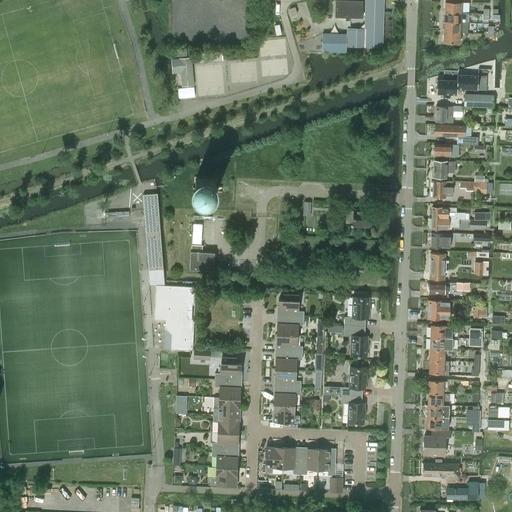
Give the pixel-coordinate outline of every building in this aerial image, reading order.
[(361,28),(349,28),(349,34),(324,33),(323,51),(347,52),(347,46),(384,47),(385,16),(392,16),(392,12),(385,12),(385,0),(366,0),(366,23),(361,28)] [(335,17),(347,17),(362,18),(362,1),(336,0),(335,17)] [(446,1),(445,12),(461,12),(461,2),(446,1)] [(445,12),(445,22),(461,22),(468,22),(468,13),(461,12),(445,12)] [(445,22),(444,32),(460,33),(460,32),(468,32),(468,22),(461,22),(445,22)] [(460,43),(460,33),(444,32),(444,42),(460,43)] [(192,57),(171,58),(172,73),(181,73),(182,86),(194,85),(192,57)] [(437,80),(436,94),(457,94),(457,88),(478,89),(478,75),(457,74),(457,80),(437,80)] [(493,107),(493,95),(465,94),(464,106),(493,107)] [(436,106),(435,122),(453,122),(453,106),(436,106)] [(464,125),(435,124),(435,135),(458,136),(457,143),(477,144),(478,136),(464,136),(464,125)] [(434,155),(450,156),(458,156),(459,144),(450,144),(434,143),(434,155)] [(446,177),(446,173),(455,173),(455,161),(447,161),(434,160),(433,177),(446,177)] [(460,181),(460,188),(466,188),(466,190),(480,191),(480,182),(484,182),(487,182),(488,182),(489,178),(484,178),(484,175),(474,175),(474,181),(460,181)] [(200,176),(194,176),(194,182),(196,182),(195,187),(193,187),(193,188),(195,188),(195,194),(193,194),(193,199),(199,199),(199,198),(204,198),(204,201),(205,201),(205,198),(210,199),(210,200),(216,201),(216,195),(215,195),(215,193),(216,193),(216,185),(215,185),(215,183),(217,183),(217,177),(211,177),(211,179),(209,179),(209,176),(202,176),(202,178),(200,178),(200,176)] [(453,181),(433,180),(433,197),(445,197),(445,195),(452,196),(452,188),(450,188),(450,185),(452,185),(453,181)] [(511,182),(500,182),(500,190),(511,190),(511,182)] [(147,194),(143,194),(144,204),(147,251),(149,270),(163,269),(161,247),(157,193),(156,193),(147,194)] [(432,207),(432,217),(447,218),(448,208),(432,207)] [(371,211),(345,209),(345,224),(371,225),(371,211)] [(474,212),(474,219),(486,220),(489,220),(489,219),(490,219),(491,219),(491,212),(490,212),(474,212)] [(432,217),(431,228),(448,229),(448,227),(459,227),(459,218),(447,218),(432,217)] [(470,219),(470,228),(486,229),(486,220),(474,219),(470,219)] [(511,221),(498,220),(498,229),(510,229),(511,221)] [(431,247),(442,247),(442,248),(450,248),(450,233),(447,233),(443,233),(443,232),(431,232),(431,247)] [(483,233),(473,233),(473,241),(483,242),(483,240),(488,240),(489,234),(483,234),(483,233)] [(190,269),(214,270),(215,252),(199,251),(199,245),(203,245),(192,244),(191,251),(190,251),(190,269)] [(430,252),(430,265),(447,266),(447,264),(445,264),(445,253),(430,252)] [(447,266),(430,265),(429,278),(444,279),(445,266),(447,266)] [(445,282),(429,282),(429,293),(448,294),(448,287),(445,286),(445,282)] [(469,282),(456,282),(456,290),(469,291),(469,282)] [(156,284),(154,318),(172,319),(170,348),(190,349),(192,347),(195,286),(156,284)] [(280,310),(279,317),(304,318),(304,311),(299,311),(299,300),(298,300),(299,294),(283,294),(283,299),(278,299),(278,310),(280,310)] [(344,316),(344,324),(365,325),(365,318),(368,318),(369,297),(353,296),(352,316),(344,316)] [(449,319),(449,315),(449,301),(443,300),(428,300),(428,319),(443,319),(449,319)] [(481,306),(472,306),(472,317),(481,317),(481,306)] [(492,324),(505,324),(505,316),(492,315),(492,324)] [(277,323),(277,334),(298,335),(298,324),(303,325),(304,318),(279,317),(279,323),(277,323)] [(365,335),(365,325),(344,324),(343,335),(351,335),(350,356),(367,356),(368,336),(365,335)] [(431,336),(452,337),(452,325),(445,325),(431,324),(431,336)] [(502,330),(491,330),(491,337),(502,338),(502,330)] [(278,345),(278,351),(302,352),(302,346),(297,345),(298,335),(277,334),(276,345),(278,345)] [(431,336),(430,348),(449,349),(452,349),(452,343),(452,337),(431,336)] [(193,359),(209,359),(210,349),(194,348),(193,359)] [(430,348),(430,360),(449,361),(444,360),(444,353),(449,353),(449,349),(430,348)] [(276,358),(275,369),(296,370),(297,359),(302,359),(302,352),(278,351),(278,358),(276,358)] [(215,373),(215,379),(239,380),(239,374),(241,374),(241,363),(237,363),(237,357),(222,357),(221,362),(220,373),(215,373)] [(429,372),(437,372),(437,374),(448,374),(449,361),(430,360),(429,372)] [(349,387),(341,386),(324,385),(323,394),(341,394),(362,395),(362,388),(365,388),(366,367),(350,366),(349,387)] [(277,380),(277,386),(301,387),(301,380),(296,380),(296,370),(275,369),(275,380),(277,380)] [(220,387),(219,397),(240,398),(240,387),(238,387),(239,380),(215,379),(214,386),(220,387)] [(429,380),(429,392),(443,392),(450,393),(450,392),(443,392),(443,385),(447,385),(448,381),(429,380)] [(274,392),(274,403),(295,404),(295,394),(300,394),(301,387),(277,386),(276,392),(274,392)] [(429,392),(428,404),(449,404),(450,393),(443,392),(429,392)] [(490,402),(503,402),(504,392),(495,392),(495,393),(491,393),(490,402)] [(362,402),(362,395),(341,394),(341,402),(348,402),(347,423),(364,423),(365,403),(362,402)] [(214,397),(213,407),(213,414),(237,415),(238,409),(239,409),(240,398),(219,397),(214,397)] [(275,421),(289,422),(289,427),(297,427),(297,422),(299,422),(300,415),(294,415),(295,404),(274,403),(274,415),(275,415),(275,421)] [(175,412),(184,412),(184,404),(175,404),(175,412)] [(428,404),(428,415),(449,416),(449,404),(428,404)] [(498,407),(488,407),(488,416),(498,417),(509,417),(509,407),(498,407)] [(218,421),(218,432),(238,432),(239,422),(237,421),(237,415),(213,414),(213,421),(218,421)] [(428,415),(427,427),(448,428),(449,416),(428,415)] [(488,419),(488,426),(498,427),(498,419),(488,419)] [(424,435),(423,454),(444,455),(445,436),(450,436),(450,430),(431,429),(431,435),(424,435)] [(212,442),(212,449),(236,450),(236,444),(238,444),(238,432),(218,432),(217,442),(212,442)] [(474,450),(482,450),(482,439),(474,439),(474,450)] [(272,467),(283,467),(283,447),(272,446),(272,448),(266,448),(265,472),(272,472),(272,467)] [(283,447),(283,467),(293,468),(293,473),(300,473),(300,456),(301,449),(295,449),(295,447),(283,447)] [(300,456),(300,473),(307,474),(307,468),(317,469),(318,456),(318,448),(307,448),(307,450),(301,449),(300,456)] [(318,456),(317,469),(328,469),(328,475),(335,475),(336,451),(329,450),(329,449),(318,448),(318,456)] [(217,456),(216,466),(237,467),(237,456),(236,456),(236,450),(212,449),(211,456),(217,456)] [(423,463),(422,475),(447,476),(447,479),(457,480),(457,471),(461,471),(461,467),(458,467),(458,464),(441,463),(441,460),(434,460),(434,463),(423,463)] [(236,478),(237,467),(216,466),(216,477),(210,477),(210,484),(234,485),(235,478),(236,478)] [(330,491),(342,491),(342,477),(331,477),(330,491)] [(446,489),(446,498),(453,498),(466,498),(478,498),(478,485),(477,485),(468,485),(468,488),(446,488),(446,489)]
